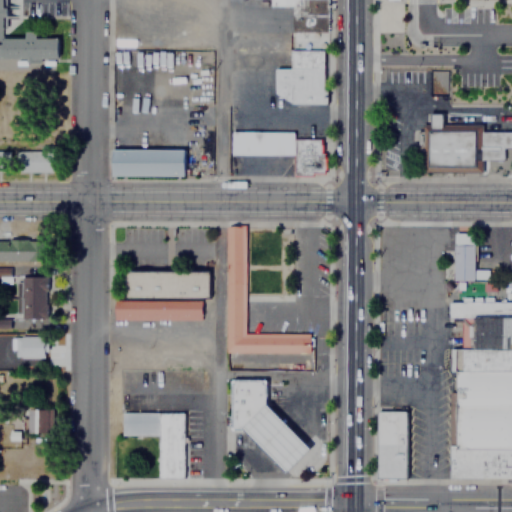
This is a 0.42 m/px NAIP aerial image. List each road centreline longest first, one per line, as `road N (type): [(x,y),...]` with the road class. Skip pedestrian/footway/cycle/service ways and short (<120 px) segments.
road 1 (trunk): [(356,0),(353,511)]
road 2 (residential): [(93,511),(94,0)]
road 3 (tertiary): [(511,203),(0,203)]
road 4 (secondary): [(94,508),(353,501)]
road 5 (secondary): [(353,501),(511,503)]
